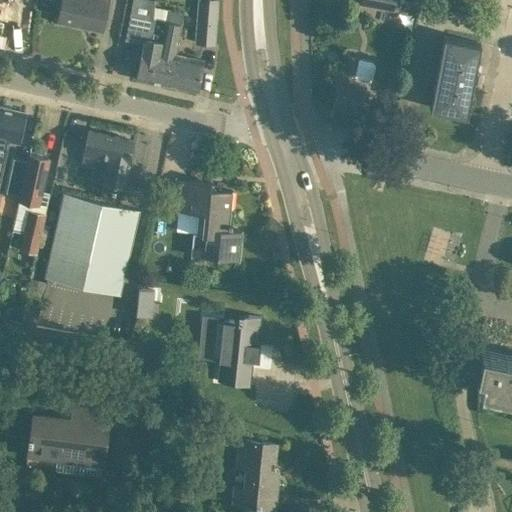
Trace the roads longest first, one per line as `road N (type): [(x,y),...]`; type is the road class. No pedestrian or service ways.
road 1 (unclassified): [(271,132),(0,76)]
road 2 (secondary): [(374,511),(319,262)]
road 3 (residential): [(490,511),(459,395),(474,302)]
road 4 (unclassified): [(479,180),(294,133)]
road 5 (residential): [(479,180),(511,44)]
road 6 (secondary): [(271,132),(299,227),(319,262)]
road 7 (secondary): [(294,133),(277,79),(268,0)]
road 8 (secondary): [(245,0),(271,132)]
road 9 (secondary): [(319,262),(317,218),(294,133)]
